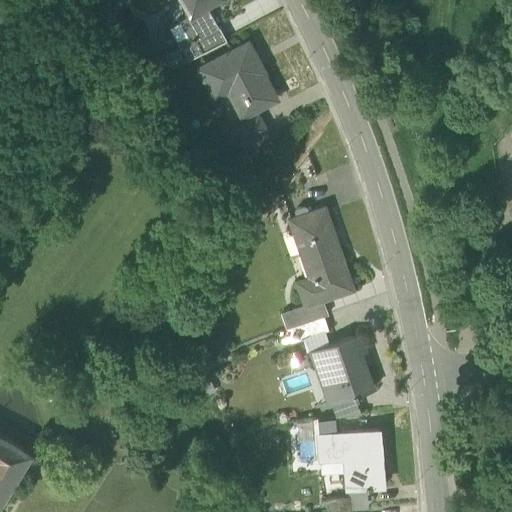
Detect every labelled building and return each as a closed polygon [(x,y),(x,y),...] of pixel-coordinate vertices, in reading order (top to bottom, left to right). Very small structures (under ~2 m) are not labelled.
[(219,26),(207,6),(217,0),(182,0),(191,13),(180,20),(189,35),(192,40),(195,39),(219,26)] [(179,44),(188,59),(202,52),(227,39),(220,26),(219,26),(195,39),(192,40),(189,35),(178,41),(179,44)] [(223,79),(243,115),(276,97),(263,71),(264,71),(249,41),(199,68),(209,86),(223,79)] [(179,44),(155,56),(150,58),(144,47),(135,54),(142,63),(153,77),(163,72),(188,59),(179,44)] [(232,129),(239,143),(266,129),(258,115),(232,129)] [(298,280),(306,304),(320,299),(353,287),(325,206),(290,218),(302,252),(308,250),(316,274),(298,280)] [(285,311),(290,327),(322,315),(325,314),(320,299),(306,304),(285,311)] [(290,327),(286,328),(291,342),(327,329),(322,315),(290,327)] [(324,365),(337,400),(354,394),(355,396),(358,395),(357,393),(373,387),(365,364),(363,362),(359,353),(366,350),(360,332),(312,349),(318,367),(324,365)] [(354,394),(337,400),(331,402),(336,416),(361,413),(355,397),(355,396),(354,394)] [(368,485),(368,489),(371,488),(371,485),(384,484),(379,428),(319,433),(321,457),(351,454),(352,467),(346,468),(348,487),(368,485)] [(0,503),(30,454),(4,437),(0,442),(0,503)] [(348,487),(349,498),(325,500),(326,511),(350,509),(370,507),(368,489),(368,485),(348,487)]
